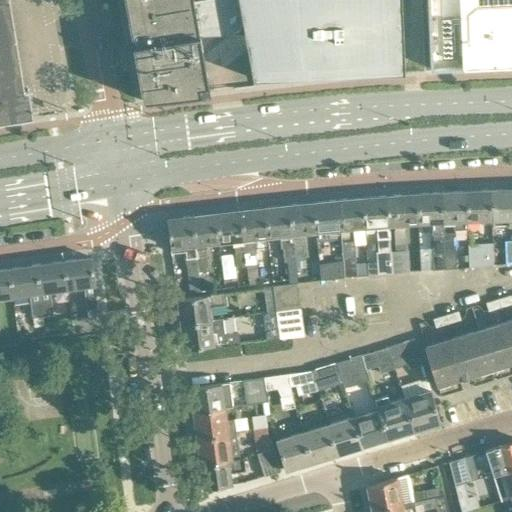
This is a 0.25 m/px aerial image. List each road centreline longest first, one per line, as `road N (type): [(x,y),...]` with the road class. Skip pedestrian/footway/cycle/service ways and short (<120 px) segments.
road 1 (secondary): [(511,101),(327,109),(112,138)]
road 2 (residential): [(199,165),(274,191),(511,177)]
road 3 (secondary): [(199,165),(511,133)]
road 4 (unclassified): [(167,511),(124,222)]
road 5 (residential): [(339,476),(511,422)]
road 6 (residential): [(196,511),(339,476)]
road 7 (unclassified): [(112,138),(87,0)]
road 8 (residential): [(124,222),(87,241),(0,252)]
